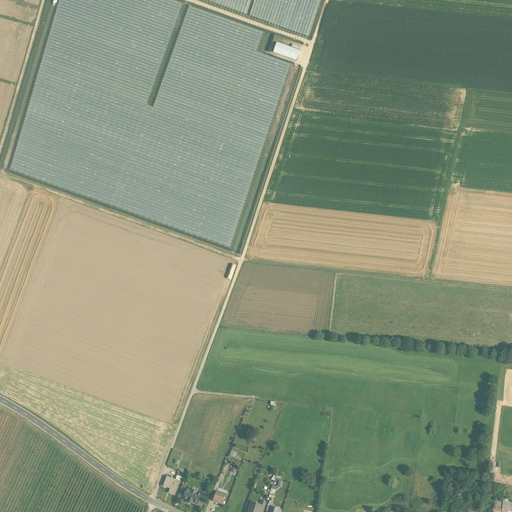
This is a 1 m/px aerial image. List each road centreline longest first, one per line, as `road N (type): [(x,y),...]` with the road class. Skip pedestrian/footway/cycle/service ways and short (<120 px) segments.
road 1 (track): [(511,289),(241,260),(0,174)]
road 2 (track): [(241,260),(326,0)]
road 3 (track): [(241,260),(152,502)]
road 4 (unclassified): [(170,511),(0,399)]
road 5 (track): [(192,391),(388,412)]
road 6 (track): [(428,280),(468,91)]
road 7 (track): [(511,356),(330,336)]
road 8 (track): [(42,0),(0,148)]
